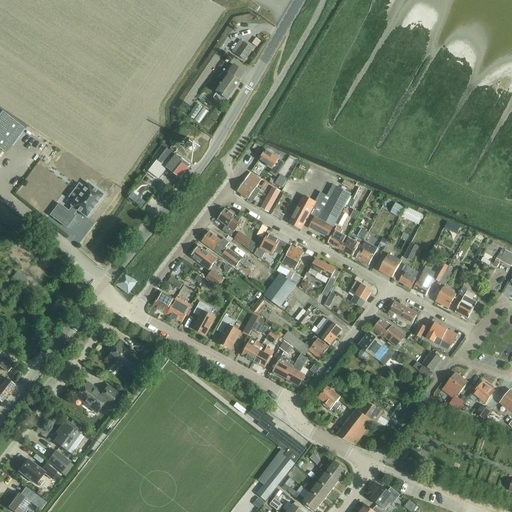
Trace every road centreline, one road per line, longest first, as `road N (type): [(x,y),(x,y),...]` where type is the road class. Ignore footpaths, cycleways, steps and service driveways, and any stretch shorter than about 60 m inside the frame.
road 1 (residential): [(98,290),(204,162),(248,87)]
road 2 (residential): [(0,462),(117,305)]
road 3 (residential): [(389,288),(223,195)]
road 4 (residential): [(296,405),(133,314)]
road 5 (residential): [(0,417),(98,290)]
road 6 (residential): [(296,405),(389,288)]
road 7 (residential): [(133,314),(223,195)]
road 8 (residential): [(373,465),(457,358)]
